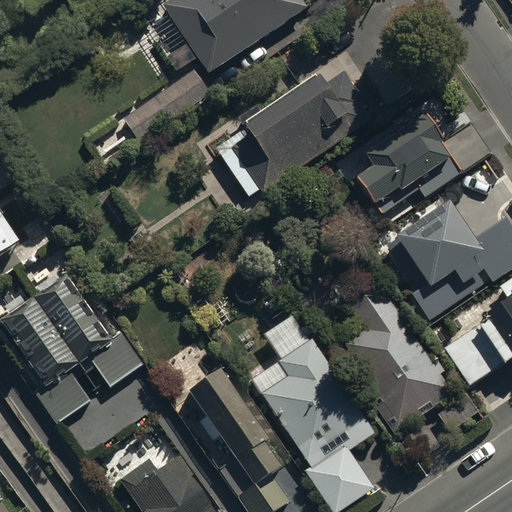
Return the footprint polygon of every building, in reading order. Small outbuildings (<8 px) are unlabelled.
[(308,8),(302,0),(182,0),(164,13),(167,18),(149,31),(177,72),(193,61),(209,84),(308,18),(303,11),(308,8)] [(195,77),(123,126),(139,150),(212,100),(195,77)] [(216,156),(248,204),(259,197),(262,202),(374,128),(344,83),(323,98),(315,87),(262,122),(257,115),(238,128),(244,138),(216,156)] [(360,185),(378,212),(382,209),(386,215),(421,192),(427,201),(463,177),(427,123),(367,163),(375,175),(360,185)] [(0,197),(0,278),(34,260),(0,197)] [(390,257),(417,299),(411,304),(428,330),(511,274),(511,239),(506,230),(473,252),(451,217),(390,257)] [(1,321),(45,386),(35,391),(58,424),(92,400),(72,371),(91,358),(110,385),(145,361),(123,330),(110,339),(67,276),(61,281),(50,265),(33,277),(44,292),(1,321)] [(511,313),(445,358),(471,396),(501,375),(505,380),(511,375),(511,287),(499,296),(511,313)] [(342,355),(394,440),(454,403),(441,382),(445,380),(438,369),(432,372),(384,295),(351,315),(367,340),(342,355)] [(263,402),(310,474),(303,479),(324,511),(352,511),(375,497),(350,459),(375,443),(313,348),(279,371),(288,385),(263,402)] [(190,405),(234,467),(219,477),(244,511),(287,511),(292,509),(276,486),(283,481),(266,456),(271,452),(222,383),(190,405)] [(466,401),(433,424),(446,443),(480,420),(466,401)] [(216,511),(177,458),(158,471),(150,460),(111,488),(128,511),(216,511)]
